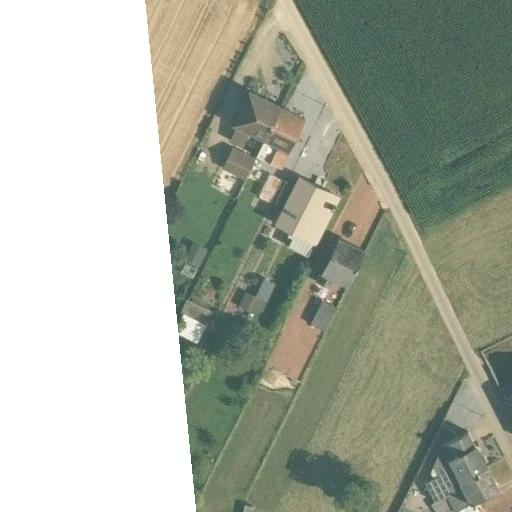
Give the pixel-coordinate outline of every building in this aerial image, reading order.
[(236,127),(229,141),(241,147),(248,133),(263,140),(279,108),(248,93),(231,124),(236,127)] [(256,156),(280,169),(288,154),(287,154),(303,117),(279,108),(256,156)] [(254,159),(231,148),(221,169),(244,179),(254,159)] [(222,170),(215,185),(236,194),(244,179),(222,170)] [(315,245),(340,196),(297,175),(273,224),(289,232),(287,235),(292,238),(287,247),(306,256),(313,244),(315,245)] [(197,176),(191,189),(205,196),(211,183),(197,176)] [(269,176),(258,199),(275,206),(286,184),(269,176)] [(347,286),(363,252),(337,239),(315,282),(330,289),(334,281),(347,286)] [(205,250),(191,243),(182,260),(197,267),(205,250)] [(244,293),(237,306),(253,314),(260,300),(264,302),(273,285),(263,279),(254,297),(244,293)] [(172,332),(195,344),(211,313),(185,300),(178,315),(181,317),(172,332)] [(321,301),(309,325),(324,332),(336,309),(321,301)] [(511,380),(498,388),(511,415),(511,380)] [(479,454),(466,432),(440,445),(432,466),(437,475),(424,482),(434,502),(430,505),(434,511),(454,511),(446,497),(459,480),(485,467),(484,464),(485,460),(482,456),(479,454)] [(446,497),(454,511),(473,502),(496,489),(485,467),(459,480),(446,497)] [(477,511),(473,502),(454,511),(477,511)]
